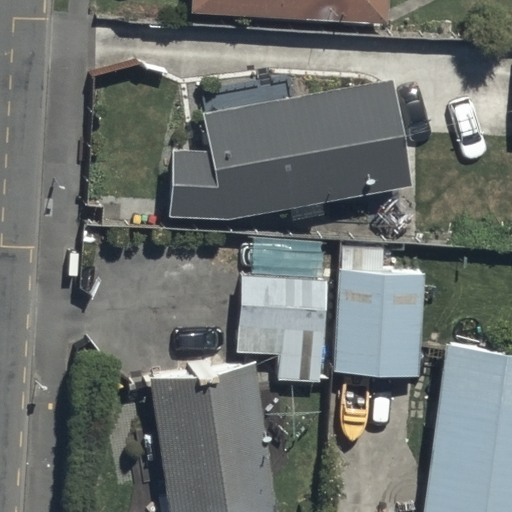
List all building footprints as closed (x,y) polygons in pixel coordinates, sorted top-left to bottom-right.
[(267,0),(383,8),(383,0),(267,0)] [(162,125),(158,200),(222,204),(404,167),(384,67),(202,104),(212,136),(162,125)] [(241,272),(231,272),(228,348),(272,350),(271,378),(312,380),(317,276),(313,276),(314,238),(243,235),(241,272)] [(376,245),(333,243),(327,367),(413,371),(417,269),(375,267),(376,245)] [(511,511),(511,335),(441,327),(417,511),(511,511)] [(267,511),(240,349),(143,366),(168,511),(267,511)]
